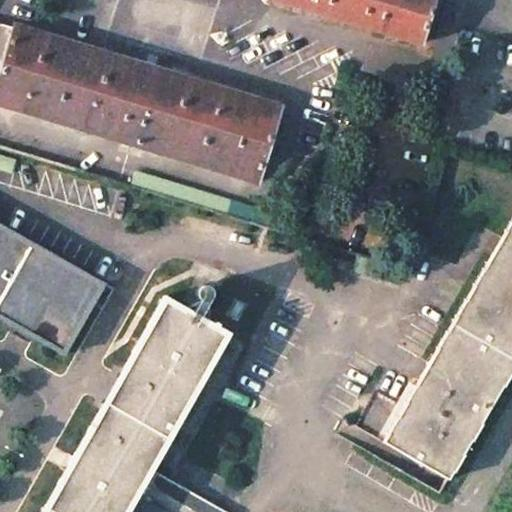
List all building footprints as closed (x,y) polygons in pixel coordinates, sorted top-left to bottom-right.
[(275,0),(420,44),(432,0),(275,0)] [(0,105),(257,183),(280,105),(14,26),(13,30),(0,26),(0,105)] [(511,213),(377,447),(444,486),(511,369),(511,213)] [(0,319),(63,355),(103,283),(0,224),(0,319)] [(144,301),(23,511),(187,511),(139,484),(141,480),(134,476),(211,339),(184,324),(187,319),(174,312),(171,317),(144,301)]
